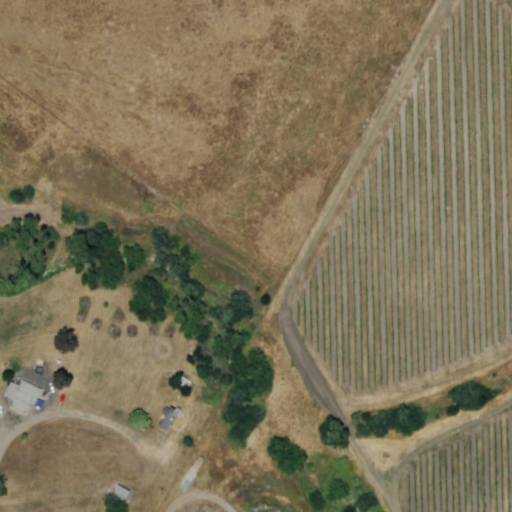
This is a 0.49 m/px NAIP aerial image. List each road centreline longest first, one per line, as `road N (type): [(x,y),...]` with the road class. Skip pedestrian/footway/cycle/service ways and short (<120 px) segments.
road 1 (track): [(449,0),(300,271),(289,317),(325,386),(362,404),(464,375),(511,351)]
road 2 (track): [(398,511),(396,490),(412,456),(511,403)]
road 3 (track): [(325,386),(396,511)]
